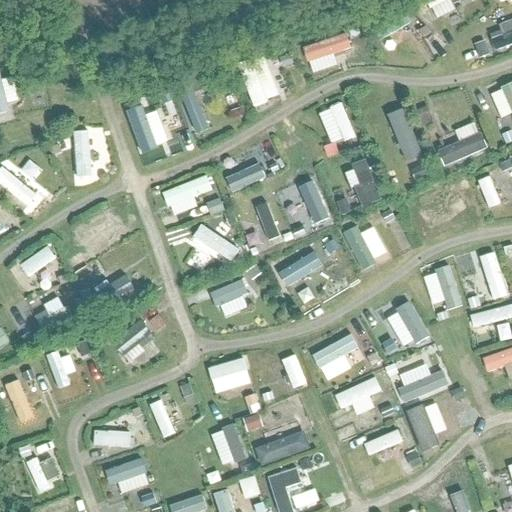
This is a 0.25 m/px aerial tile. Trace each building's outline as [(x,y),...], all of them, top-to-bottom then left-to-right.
[(425,0),(429,14),(450,9),(448,0),(425,0)] [(511,11),(492,18),(496,29),(485,33),(490,50),(511,43),(511,11)] [(412,52),(422,40),(393,17),(383,29),(412,52)] [(434,48),(443,38),(431,27),(422,36),(434,48)] [(321,33),(296,42),(306,67),(331,58),(321,33)] [(262,51),(236,58),(248,103),(274,96),(262,51)] [(486,86),(497,112),(511,105),(511,79),(510,75),(486,86)] [(337,138),(350,133),(337,98),(324,103),(337,138)] [(399,101),(384,107),(400,151),(415,145),(399,101)] [(453,133),(472,127),(469,117),(450,123),(453,133)] [(101,126),(72,125),(71,175),(92,175),(92,151),(100,152),(101,126)] [(324,153),(335,149),(330,136),(319,141),(324,153)] [(435,145),(438,162),(462,158),(461,151),(480,148),(478,138),(435,145)] [(248,164),(233,169),(238,182),(267,172),(256,142),(242,148),(248,164)] [(344,163),(350,188),(370,183),(363,158),(344,163)] [(25,159),(16,168),(26,177),(34,168),(25,159)] [(0,162),(0,184),(24,204),(31,195),(43,205),(47,200),(0,162)] [(191,197),(210,189),(202,170),(158,188),(168,213),(194,202),(191,197)] [(485,171),(474,175),(486,206),(497,201),(485,171)] [(452,212),(463,207),(453,183),(415,198),(428,227),(442,221),(436,205),(448,200),(452,212)] [(217,195),(195,196),(196,209),(217,208),(217,195)] [(78,247),(115,229),(103,205),(66,223),(78,247)] [(374,263),(372,255),(382,252),(371,219),(343,228),(356,269),(374,263)] [(162,230),(166,244),(200,236),(206,258),(232,252),(226,228),(204,234),(201,223),(187,226),(187,224),(162,230)] [(46,244),(13,259),(21,277),(54,262),(46,244)] [(275,261),(283,281),(322,266),(314,246),(275,261)] [(479,267),(473,269),(480,292),(486,290),(486,292),(499,288),(486,246),(474,250),(479,267)] [(447,260),(434,263),(445,309),(458,306),(447,260)] [(124,270),(96,276),(93,263),(78,266),(85,299),(129,289),(124,270)] [(431,268),(418,272),(429,304),(442,299),(431,268)] [(218,310),(251,288),(242,275),(209,297),(218,310)] [(465,308),(468,337),(489,335),(488,320),(510,318),(508,303),(465,308)] [(143,317),(151,329),(162,320),(153,309),(143,317)] [(383,333),(373,313),(362,318),(372,338),(383,333)] [(110,332),(121,357),(154,342),(143,317),(110,332)] [(348,364),(342,354),(356,347),(347,329),(308,348),(322,377),(348,364)] [(383,354),(416,346),(412,331),(379,338),(383,354)] [(484,371),(511,361),(511,341),(478,353),(484,371)] [(250,358),(260,381),(291,368),(281,345),(250,358)] [(45,355),(53,387),(66,384),(62,370),(71,368),(67,349),(45,355)] [(211,389),(247,379),(239,352),(204,362),(211,389)] [(403,367),(407,378),(397,382),(402,395),(444,379),(439,367),(427,371),(423,359),(403,367)] [(32,429),(29,373),(10,374),(12,430),(32,429)] [(373,374),(331,388),(337,407),(379,393),(373,374)] [(170,390),(144,400),(158,434),(183,424),(170,390)] [(246,410),(256,407),(251,391),(241,394),(246,410)] [(431,397),(404,408),(417,441),(444,431),(431,397)] [(90,425),(89,446),(127,447),(127,426),(90,425)] [(333,431),(338,443),(354,437),(350,425),(333,431)] [(364,453),(398,438),(393,426),(359,441),(364,453)] [(259,462),(304,445),(298,428),(253,445),(259,462)] [(36,493),(49,486),(31,453),(18,460),(36,493)] [(43,476),(55,474),(50,453),(39,455),(43,476)] [(103,472),(111,490),(146,475),(138,456),(103,472)] [(511,460),(503,464),(511,488),(511,460)] [(310,503),(303,466),(267,473),(274,510),(310,503)] [(249,471),(239,475),(246,494),(256,490),(249,471)] [(215,511),(232,511),(223,484),(208,490),(215,511)] [(434,497),(440,511),(461,511),(452,490),(434,497)] [(177,501),(179,511),(201,511),(201,509),(202,508),(198,495),(177,501)]
